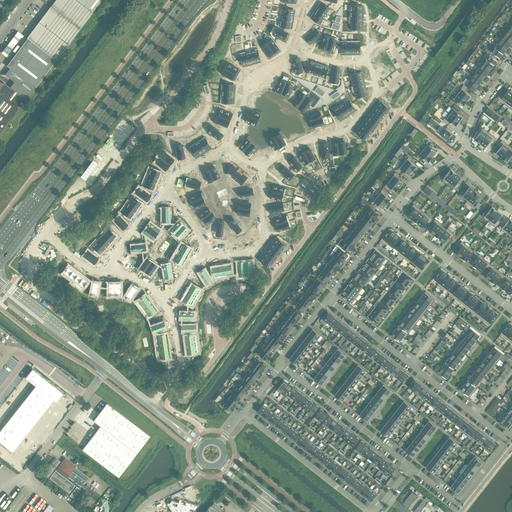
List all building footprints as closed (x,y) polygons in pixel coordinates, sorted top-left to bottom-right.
[(56,60),(80,28),(92,12),(101,0),(55,0),(56,0),(58,2),(54,8),(49,14),(46,12),(46,13),(41,19),(42,20),(38,24),(38,26),(37,25),(32,32),(31,31),(31,32),(26,38),(27,38),(56,60)] [(322,3),(318,8),(328,15),(332,10),(322,3)] [(281,8),(280,14),(292,16),(293,10),(281,8)] [(318,8),(315,13),(325,20),(324,19),(327,14),(328,15),(318,8)] [(315,13),(312,19),(322,25),(325,20),(315,13)] [(279,20),(278,26),(290,28),(291,22),(279,20)] [(349,23),(349,24),(351,24),(350,30),(352,30),(352,32),(355,32),(355,30),(360,30),(361,24),(349,23)] [(274,34),(273,37),(277,38),(278,36),(285,39),(287,33),(276,28),(273,34),(274,34)] [(317,29),(307,37),(311,43),(317,38),(321,39),(322,37),(321,36),(322,35),(317,29)] [(511,33),(506,29),(503,34),(504,35),(505,35),(511,40),(511,33)] [(325,34),(321,47),(327,49),(331,36),(325,34)] [(501,39),(509,45),(511,41),(511,40),(505,35),(504,35),(501,39)] [(331,36),(327,49),(333,51),(337,38),(331,36)] [(500,37),(496,42),(506,50),(509,45),(501,39),(500,37)] [(26,100),(56,60),(27,38),(6,66),(10,68),(5,75),(14,82),(10,88),(26,100)] [(272,38),(266,42),(274,53),(279,49),(272,38)] [(266,42),(261,46),(269,57),(274,53),(266,42)] [(496,42),(493,46),(494,48),(495,48),(503,54),(506,50),(496,42)] [(494,48),(491,52),(499,58),(503,54),(495,48),(494,48)] [(257,49),(251,50),(254,61),(260,60),(257,49)] [(251,50),(245,52),(248,63),(254,61),(251,50)] [(245,52),(239,53),(242,64),(248,63),(245,52)] [(385,53),(381,55),(387,66),(391,63),(385,53)] [(486,59),(494,65),(497,61),(490,55),(486,59)] [(484,58),(481,62),(490,69),(494,65),(486,59),(484,58)] [(294,70),(291,70),(292,73),(295,72),(296,74),(303,72),(300,60),(293,62),(294,70)] [(226,62),(223,68),(235,74),(238,69),(226,62)] [(481,62),(478,66),(487,74),(490,69),(481,62)] [(310,63),(307,74),(313,76),(316,65),(310,63)] [(316,65),(313,76),(318,78),(322,67),(316,65)] [(478,66),(474,70),(484,78),(487,74),(478,66)] [(322,67),(318,78),(324,80),(328,69),(322,67)] [(223,68),(221,74),(233,80),(235,74),(223,68)] [(332,70),(330,83),(338,84),(339,71),(332,70)] [(474,70),(471,75),(480,82),(484,78),(474,70)] [(360,72),(350,74),(352,80),(361,78),(360,72)] [(471,75),(467,79),(468,80),(469,80),(477,86),(480,82),(471,75)] [(353,86),(351,86),(351,87),(363,84),(361,78),(352,80),(353,86)] [(282,79),(277,91),(282,94),(288,81),(282,79)] [(468,80),(465,84),(474,91),(477,86),(469,80),(468,80)] [(0,133),(26,100),(10,88),(3,82),(2,84),(0,81),(0,133)] [(288,81),(282,94),(288,96),(293,84),(288,81)] [(363,84),(351,87),(353,93),(364,90),(363,84)] [(457,93),(467,101),(471,96),(466,92),(468,89),(463,86),(457,93)] [(364,90),(353,93),(354,92),(356,98),(365,96),(364,90)] [(500,93),(497,98),(504,104),(511,94),(511,91),(510,91),(508,90),(503,96),(500,93)] [(301,92),(294,102),(300,107),(307,96),(301,92)] [(453,98),(451,100),(456,104),(458,102),(463,106),(467,101),(457,93),(456,92),(452,97),(453,98)] [(307,96),(300,107),(306,111),(313,101),(307,96)] [(348,99),(343,102),(349,112),(355,109),(348,99)] [(343,102),(338,106),(345,116),(349,112),(343,102)] [(382,102),(378,107),(387,113),(390,108),(382,102)] [(338,106),(333,109),(339,119),(345,116),(338,106)] [(454,106),(448,113),(459,122),(463,117),(458,113),(460,110),(454,106)] [(378,107),(375,112),(383,118),(387,113),(378,107)] [(494,113),(488,108),(485,113),(490,117),(494,113)] [(216,115),(228,120),(231,113),(220,109),(218,116),(216,115)] [(250,110),(247,115),(258,120),(260,114),(258,113),(259,112),(256,110),(255,112),(250,110)] [(320,112),(309,116),(311,122),(324,117),(322,118),(320,112)] [(375,112),(371,116),(380,122),(383,118),(375,112)] [(448,113),(442,120),(448,125),(450,122),(455,127),(459,122),(448,113)] [(216,115),(213,122),(225,127),(228,120),(216,115)] [(247,115),(245,121),(255,126),(258,120),(247,115)] [(371,116),(368,121),(376,127),(380,122),(371,116)] [(324,117),(311,122),(313,128),(326,123),(324,117)] [(368,121),(365,125),(373,131),(376,127),(368,121)] [(365,125),(361,130),(369,136),(373,131),(365,125)] [(209,132),(208,134),(210,136),(212,134),(218,139),(222,134),(213,127),(208,132),(209,132)] [(444,128),(440,134),(451,143),(451,142),(452,142),(455,139),(454,138),(455,137),(450,133),(452,130),(447,127),(445,129),(444,128)] [(477,136),(474,139),(480,143),(488,132),(483,128),(479,133),(479,132),(476,136),(477,136)] [(361,130),(358,135),(366,141),(369,136),(361,130)] [(488,132),(480,143),(485,148),(489,142),(492,144),(496,139),(488,132)] [(280,134),(275,136),(280,147),(286,144),(283,139),(285,138),(283,134),(281,135),(280,134)] [(270,141),(268,142),(270,145),(272,144),(275,150),(280,147),(275,136),(269,139),(270,141)] [(204,137),(199,140),(205,150),(211,147),(204,137)] [(244,143),(240,147),(244,152),(252,143),(248,139),(247,140),(245,139),(243,142),(244,143)] [(199,140),(194,143),(200,153),(205,150),(199,140)] [(428,140),(421,148),(432,157),(436,152),(431,148),(433,145),(428,140)] [(500,148),(496,153),(501,157),(509,147),(509,148),(510,147),(502,140),(497,146),(500,148)] [(194,143),(189,146),(195,156),(200,153),(194,143)] [(252,143),(244,152),(249,156),(253,152),(254,153),(257,150),(256,149),(257,148),(252,143)] [(181,144),(175,145),(178,159),(184,157),(182,150),(185,149),(184,146),(182,146),(181,144)] [(328,145),(320,146),(322,159),(330,158),(328,145)] [(509,147),(501,157),(507,162),(511,156),(511,157),(511,149),(509,148),(509,147)] [(310,148),(304,151),(311,163),(316,160),(310,148)] [(418,155),(416,157),(421,161),(423,158),(428,163),(432,157),(421,148),(417,154),(418,155)] [(162,150),(158,156),(168,164),(172,158),(162,150)] [(304,151),(299,154),(305,166),(311,163),(304,151)] [(407,155),(401,162),(412,171),(416,166),(411,162),(413,159),(407,155)] [(159,157),(154,163),(163,170),(168,164),(158,156),(157,156),(159,157)] [(294,157),(289,161),(293,167),(291,169),(293,172),(295,170),(297,172),(302,169),(294,157)] [(399,168),(397,170),(401,174),(403,172),(409,176),(412,171),(401,162),(398,167),(399,168)] [(233,165),(226,174),(230,178),(238,169),(233,165)] [(215,167),(209,169),(214,180),(220,177),(215,167)] [(285,167),(280,172),(286,177),(285,179),(287,181),(289,179),(290,180),(294,175),(285,167)] [(149,168),(147,174),(158,179),(160,173),(149,168)] [(209,169),(204,172),(209,183),(214,180),(209,169)] [(238,169),(230,178),(235,182),(243,173),(238,169)] [(451,169),(442,180),(448,184),(448,183),(456,173),(451,169)] [(391,180),(390,180),(399,187),(403,182),(398,178),(400,176),(395,172),(393,175),(394,175),(391,180)] [(243,173),(235,182),(240,186),(247,177),(243,173)] [(456,173),(448,183),(448,184),(456,190),(460,185),(457,183),(461,178),(456,173)] [(147,174),(144,180),(155,184),(158,179),(147,174)] [(390,179),(384,187),(388,191),(390,188),(396,192),(399,187),(390,180),(391,180),(390,179)] [(144,180),(142,185),(153,190),(155,184),(144,180)] [(190,180),(188,187),(200,189),(201,183),(190,180)] [(273,186),(272,192),(285,195),(286,189),(273,186)] [(138,187),(134,193),(144,201),(149,194),(138,187)] [(427,187),(423,191),(429,195),(432,191),(427,187)] [(463,190),(458,195),(461,197),(462,197),(467,201),(475,191),(469,187),(465,192),(463,190)] [(250,188),(239,191),(240,197),(252,195),(250,188)] [(382,188),(376,196),(377,197),(386,204),(390,199),(385,195),(387,192),(382,188)] [(467,201),(466,202),(474,208),(478,202),(476,200),(480,195),(475,191),(467,201)] [(203,192),(190,197),(193,203),(205,198),(203,192)] [(272,192),(270,198),(283,201),(285,195),(272,192)] [(373,201),(371,203),(375,207),(377,205),(383,209),(386,204),(377,197),(374,201),(373,201)] [(128,202),(137,209),(141,203),(133,198),(129,203),(128,202)] [(205,198),(193,203),(195,209),(206,204),(204,199),(205,198)] [(128,202),(124,207),(134,214),(137,209),(128,202)] [(283,203),(270,205),(272,213),(285,211),(283,203)] [(412,211),(408,216),(410,218),(409,219),(412,221),(412,220),(413,220),(421,210),(413,204),(410,209),(412,211)] [(457,212),(448,205),(445,208),(454,216),(457,212)] [(124,207),(121,212),(130,219),(134,214),(124,207)] [(370,207),(366,212),(375,219),(379,214),(370,207)] [(485,210),(481,215),(484,217),(485,216),(489,220),(490,220),(497,211),(492,207),(488,212),(485,210)] [(208,208),(199,216),(203,220),(212,213),(208,208)] [(421,210),(413,220),(417,224),(425,213),(421,210)] [(489,220),(488,222),(496,228),(500,222),(498,220),(502,215),(497,211),(490,220),(489,220)] [(366,212),(362,216),(371,224),(375,219),(366,212)] [(212,213),(203,220),(208,225),(216,217),(212,213)] [(417,224),(417,225),(419,227),(420,226),(422,227),(426,222),(429,224),(433,219),(425,213),(417,224)] [(117,215),(113,219),(114,221),(113,223),(115,225),(117,224),(122,229),(127,225),(117,215)] [(288,215),(275,219),(277,225),(290,221),(288,215)] [(362,216),(358,221),(368,229),(371,224),(362,216)] [(233,217),(227,221),(236,232),(241,228),(233,217)] [(434,226),(430,232),(432,233),(431,234),(433,236),(434,235),(442,226),(443,225),(435,219),(431,224),(434,226)] [(503,222),(498,228),(506,234),(507,233),(506,233),(511,225),(511,220),(509,219),(505,224),(503,222)] [(218,220),(216,233),(223,234),(225,221),(218,220)] [(178,221),(170,229),(174,234),(173,235),(183,225),(178,221)] [(290,221),(277,225),(279,231),(292,227),(290,221)] [(358,221),(355,226),(364,233),(368,229),(358,221)] [(150,223),(146,228),(157,236),(161,231),(150,223)] [(183,225),(173,235),(178,239),(187,229),(183,225)] [(42,246),(30,263),(35,267),(33,270),(38,273),(69,233),(60,226),(44,247),(42,246)] [(355,226),(351,231),(360,238),(364,233),(355,226)] [(442,226),(434,235),(439,239),(446,229),(442,226)] [(107,228),(103,233),(112,241),(116,236),(112,232),(113,231),(111,229),(110,230),(107,228)] [(146,228),(143,233),(152,240),(156,235),(157,236),(146,228)] [(439,239),(439,240),(441,242),(441,241),(443,243),(448,237),(451,239),(454,234),(447,228),(446,229),(439,239)] [(390,229),(381,241),(387,245),(387,244),(396,234),(390,229)] [(351,231),(347,235),(357,243),(360,238),(351,231)] [(104,234),(100,238),(108,245),(112,241),(103,233),(104,234)] [(396,234),(387,244),(393,249),(394,248),(401,238),(396,234)] [(347,235),(343,240),(353,247),(357,243),(347,235)] [(95,241),(95,242),(104,250),(108,245),(100,238),(97,243),(95,241)] [(278,238),(275,243),(283,249),(287,244),(278,238)] [(401,238),(394,248),(399,252),(407,243),(401,238)] [(342,239),(338,244),(349,252),(353,247),(343,240),(342,239)] [(460,248),(456,254),(458,256),(457,256),(460,258),(460,257),(461,258),(469,247),(461,241),(458,246),(460,248)] [(95,242),(91,246),(99,254),(104,250),(95,242)] [(181,243),(178,248),(188,254),(191,249),(181,243)] [(275,243),(271,248),(280,254),(283,249),(275,243)] [(399,252),(398,254),(403,259),(413,247),(412,247),(412,246),(409,243),(408,243),(407,243),(399,252)] [(413,247),(403,259),(409,263),(418,251),(413,247)] [(469,247),(461,258),(465,261),(470,256),(472,258),(476,253),(477,252),(474,250),(473,251),(469,247)] [(175,253),(175,254),(185,259),(188,254),(178,248),(177,249),(179,250),(176,254),(175,253)] [(271,248),(268,252),(276,258),(280,254),(271,248)] [(340,249),(336,254),(344,260),(348,255),(340,249)] [(87,250),(83,257),(92,263),(96,257),(87,250)] [(375,250),(371,255),(382,264),(382,263),(386,258),(375,250)] [(418,251),(409,263),(415,267),(424,256),(418,252),(419,251),(418,251)] [(268,252),(265,257),(273,263),(276,258),(268,252)] [(475,260),(471,264),(476,268),(483,258),(484,259),(484,258),(479,254),(479,255),(476,253),(472,258),(475,260)] [(175,254),(172,259),(182,265),(185,259),(175,254)] [(336,254),(333,258),(341,264),(344,260),(336,254)] [(367,260),(379,269),(383,264),(382,263),(382,264),(371,255),(368,260),(367,260)] [(424,256),(415,267),(421,272),(430,261),(424,256)] [(265,257),(261,261),(269,268),(273,263),(265,257)] [(331,257),(328,262),(337,269),(341,264),(333,258),(331,257)] [(476,268),(476,269),(478,271),(478,270),(480,272),(484,267),(487,269),(491,264),(484,259),(483,258),(476,268)] [(146,259),(140,268),(145,272),(151,262),(146,259)] [(367,260),(364,265),(375,274),(379,269),(367,260)] [(151,262),(145,272),(150,275),(157,266),(151,262)] [(325,266),(334,273),(337,269),(328,262),(325,266)] [(245,263),(238,264),(238,277),(246,276),(245,263)] [(253,263),(245,263),(246,276),(246,275),(253,274),(253,263)] [(169,264),(162,265),(164,276),(171,275),(169,264)] [(489,271),(485,277),(487,278),(486,279),(488,281),(489,280),(490,280),(498,270),(491,264),(487,269),(489,271)] [(360,270),(359,270),(371,279),(375,274),(364,265),(360,270)] [(68,266),(62,274),(68,277),(73,270),(68,266)] [(324,266),(321,270),(330,278),(334,273),(325,266),(324,266)] [(441,269),(433,279),(439,284),(447,274),(441,269)] [(73,270),(68,277),(72,281),(71,282),(78,273),(73,270)] [(205,270),(200,273),(204,280),(202,281),(204,284),(206,283),(207,285),(213,281),(205,270)] [(321,270),(317,275),(326,283),(330,278),(321,270)] [(359,270),(356,275),(365,283),(367,284),(371,279),(359,270)] [(401,270),(397,276),(399,277),(409,285),(413,279),(401,270)] [(498,270),(490,280),(494,284),(499,278),(501,280),(505,276),(505,275),(498,270)] [(78,273),(71,282),(76,286),(83,277),(78,273)] [(439,284),(438,285),(444,290),(444,289),(453,279),(452,278),(452,277),(448,274),(448,275),(448,274),(447,274),(439,284)] [(504,282),(500,287),(505,291),(511,281),(511,279),(506,274),(505,275),(505,276),(501,280),(504,282)] [(356,275),(352,280),(362,288),(362,287),(365,283),(356,275)] [(83,277),(76,286),(81,290),(83,287),(84,289),(86,286),(85,285),(88,280),(83,277)] [(315,277),(311,282),(321,290),(325,285),(315,277)] [(399,277),(395,282),(405,289),(409,285),(399,277)] [(453,279),(444,289),(450,293),(450,294),(458,283),(453,279)] [(352,280),(348,285),(359,293),(363,288),(362,287),(362,288),(352,280),(351,280),(352,280)] [(93,282),(90,294),(97,295),(97,294),(99,295),(100,291),(97,291),(99,283),(93,282)] [(311,282),(308,287),(317,294),(321,290),(311,282)] [(395,282),(391,287),(401,294),(404,290),(405,290),(405,289),(395,282)] [(450,293),(449,294),(455,299),(464,287),(458,283),(459,283),(458,283),(450,294),(450,293)] [(192,284),(189,290),(199,296),(202,290),(192,284)] [(132,285),(124,297),(129,300),(131,298),(133,300),(135,297),(133,295),(137,289),(132,285)] [(348,285),(344,290),(356,299),(360,294),(359,293),(348,285)] [(308,287),(304,291),(314,298),(317,294),(308,287)] [(387,292),(397,300),(397,299),(401,294),(391,287),(387,292)] [(464,287),(455,299),(460,303),(470,292),(469,291),(469,292),(464,287)] [(189,290),(186,295),(196,301),(199,296),(189,290)] [(344,290),(340,295),(344,298),(343,298),(346,300),(352,304),(356,299),(344,290)] [(385,290),(381,295),(393,304),(397,300),(387,292),(385,290)] [(304,291),(301,296),(310,303),(314,298),(304,291)] [(425,292),(421,297),(431,305),(435,300),(425,292)] [(470,292),(460,303),(466,308),(475,296),(470,292)] [(145,295),(136,302),(139,307),(149,300),(145,295)] [(186,295),(182,300),(193,306),(196,301),(186,295)] [(381,295),(378,300),(389,309),(390,309),(389,309),(393,304),(381,295)] [(301,296),(297,300),(299,301),(307,307),(310,303),(301,296)] [(475,296),(466,308),(472,312),(481,301),(481,300),(481,301),(475,296)] [(421,297),(417,302),(427,310),(431,305),(421,297)] [(149,300),(139,307),(143,312),(152,305),(149,300)] [(378,300),(373,305),(375,307),(385,314),(389,310),(389,309),(378,300)] [(299,301),(295,306),(303,312),(307,307),(299,301)] [(481,301),(472,312),(477,317),(486,305),(481,301)] [(417,302),(413,307),(423,315),(427,310),(417,302)] [(152,305),(143,312),(147,317),(156,310),(152,305)] [(486,305),(477,317),(483,321),(492,310),(492,309),(487,305),(487,306),(486,305)] [(375,307),(372,312),(381,319),(385,314),(375,307)] [(413,307),(410,312),(420,319),(423,315),(413,307)] [(290,313),(298,320),(302,315),(294,309),(290,313)] [(181,312),(181,319),(195,319),(195,312),(193,312),(193,310),(189,310),(189,312),(181,312)] [(492,310),(483,321),(489,326),(498,314),(492,310)] [(328,312),(321,321),(325,324),(327,322),(326,322),(332,315),(328,312)] [(372,312),(368,317),(370,319),(371,320),(373,322),(375,323),(375,322),(377,324),(381,319),(372,312)] [(410,312),(406,316),(416,324),(420,319),(410,312)] [(286,317),(295,324),(298,320),(290,313),(286,317)] [(332,315),(326,322),(327,322),(331,326),(336,319),(332,315)] [(406,316),(402,321),(412,329),(416,324),(406,316)] [(286,317),(282,321),(291,329),(295,324),(286,317)] [(336,319),(331,326),(335,329),(340,322),(336,319)] [(282,321),(278,326),(288,333),(291,329),(282,321)] [(399,325),(399,326),(408,333),(412,329),(402,321),(399,325)] [(152,326),(151,326),(154,332),(165,328),(163,322),(156,325),(155,322),(151,324),(152,326)] [(191,325),(183,325),(184,332),(198,331),(198,325),(195,325),(194,322),(191,322),(191,325)] [(335,329),(334,330),(338,333),(345,325),(340,322),(335,329)] [(511,325),(509,323),(500,335),(506,339),(511,331),(511,325)] [(345,325),(338,333),(343,337),(344,336),(343,336),(349,329),(345,325)] [(398,325),(395,330),(403,337),(405,338),(408,333),(399,326),(399,325),(398,325)] [(278,326),(275,330),(284,338),(288,333),(278,326)] [(469,328),(466,333),(476,340),(479,336),(469,328)] [(313,329),(309,334),(317,340),(320,335),(313,329)] [(349,329),(343,336),(344,336),(347,339),(348,339),(353,332),(349,329)] [(275,330),(271,335),(273,336),(281,342),(284,338),(275,330)] [(395,330),(391,335),(394,337),(393,338),(396,340),(396,339),(399,342),(403,337),(395,330)] [(347,339),(347,340),(351,343),(357,335),(353,332),(348,339),(347,339)] [(466,333),(462,337),(472,345),(476,340),(466,333)] [(309,334),(306,338),(313,344),(317,340),(309,334)] [(357,335),(351,343),(356,347),(356,346),(362,339),(357,335)] [(273,336),(269,340),(277,347),(281,342),(273,336)] [(462,337),(458,342),(468,350),(472,345),(462,337)] [(306,338),(303,342),(310,348),(313,344),(306,338)] [(362,339),(356,346),(360,349),(366,342),(362,339)] [(269,340),(266,345),(274,351),(277,347),(269,340)] [(303,342),(299,347),(307,352),(310,348),(303,342)] [(360,349),(359,350),(364,353),(365,352),(370,345),(366,342),(360,349)] [(458,342),(454,347),(464,355),(468,350),(458,342)] [(263,344),(260,347),(261,348),(262,349),(270,356),(274,351),(266,345),(265,345),(263,344)] [(370,345),(365,352),(369,355),(369,356),(374,349),(370,345)] [(299,347),(296,351),(303,357),(307,352),(299,347)] [(454,347),(451,352),(461,359),(464,355),(454,347)] [(494,347),(490,352),(500,359),(503,354),(494,347)] [(261,348),(257,353),(259,354),(258,355),(261,357),(262,356),(266,360),(270,356),(262,349),(261,348)] [(338,349),(334,353),(342,359),(345,355),(338,349)] [(369,355),(368,356),(372,360),(379,352),(374,349),(369,356),(369,355)] [(296,351),(293,355),(300,361),(303,357),(296,351)] [(169,352),(157,353),(158,359),(161,359),(161,361),(164,361),(164,359),(169,358),(169,352)] [(379,352),(372,360),(377,363),(378,362),(377,362),(383,355),(379,352)] [(451,352),(447,356),(457,364),(461,359),(451,352)] [(490,352),(486,357),(496,364),(500,359),(490,352)] [(334,353),(331,358),(338,364),(342,359),(334,353)] [(291,357),(289,360),(290,360),(297,365),(300,361),(293,355),(291,357)] [(383,355),(377,362),(378,362),(381,366),(382,366),(387,359),(383,355)] [(447,356),(443,361),(453,369),(457,364),(447,356)] [(486,357),(483,361),(492,369),(496,364),(486,357)] [(331,358),(327,362),(335,368),(338,364),(331,358)] [(381,366),(380,367),(385,371),(385,370),(386,369),(391,362),(387,359),(382,366),(381,366)] [(258,360),(254,365),(255,365),(262,371),(266,366),(265,366),(266,365),(263,363),(263,364),(258,360)] [(443,361),(439,366),(440,367),(441,366),(450,374),(454,369),(453,369),(443,361)] [(483,361),(479,366),(487,372),(486,372),(488,374),(492,369),(483,361)] [(327,362),(324,366),(332,372),(335,368),(327,362)] [(386,369),(385,370),(389,373),(396,365),(391,362),(386,369)] [(498,378),(497,380),(500,383),(511,369),(508,366),(505,364),(503,367),(506,369),(504,371),(502,373),(498,378)] [(255,365),(251,370),(259,375),(262,371),(255,365)] [(358,365),(355,370),(362,376),(366,371),(358,365)] [(396,365),(389,373),(394,377),(400,369),(396,365)] [(324,366),(321,370),(328,376),(332,372),(324,366)] [(440,367),(437,371),(440,374),(440,375),(443,377),(443,376),(446,379),(450,374),(441,366),(440,367)] [(479,366),(475,371),(483,377),(486,372),(487,372),(479,366)] [(32,369),(25,378),(25,379),(26,378),(30,382),(30,381),(35,386),(37,387),(44,378),(38,374),(33,369),(32,368),(32,369)] [(400,369),(394,377),(398,380),(399,379),(404,372),(400,369)] [(248,374),(255,380),(259,375),(251,370),(248,374)] [(321,370),(317,375),(325,381),(328,376),(321,370)] [(355,370),(351,374),(359,380),(362,376),(355,370)] [(475,371),(472,376),(479,381),(479,382),(481,383),(485,378),(483,377),(475,371)] [(404,372),(399,379),(403,383),(409,376),(404,372)] [(247,373),(244,378),(252,384),(255,380),(248,374),(247,373)] [(351,374),(348,378),(356,384),(359,380),(351,374)] [(317,375),(314,379),(321,385),(325,381),(317,375)] [(468,380),(475,386),(476,386),(479,382),(479,381),(472,376),(468,380)] [(44,378),(37,387),(44,392),(53,400),(55,402),(56,403),(63,394),(63,393),(63,392),(62,393),(49,382),(44,378)] [(240,382),(248,389),(252,384),(244,378),(240,382)] [(348,378),(345,382),(352,388),(356,384),(348,378)] [(415,380),(409,387),(413,391),(414,391),(419,384),(415,380)] [(468,380),(464,385),(474,392),(477,387),(476,386),(475,386),(468,380)] [(280,385),(276,390),(281,394),(288,384),(284,381),(282,383),(281,383),(279,385),(280,385)] [(239,382),(236,386),(237,388),(245,393),(248,389),(240,382),(239,382)] [(345,382),(341,387),(349,393),(352,388),(345,382)] [(288,384),(281,394),(285,397),(286,396),(293,387),(292,387),(288,384)] [(413,391),(413,392),(417,395),(418,394),(423,387),(419,384),(414,391),(413,391)] [(383,385),(380,389),(387,395),(391,391),(383,385)] [(464,385),(460,390),(463,392),(462,392),(465,394),(470,397),(474,392),(464,385)] [(35,386),(32,390),(40,397),(44,392),(37,387),(35,386)] [(293,387),(286,396),(290,399),(292,397),(297,390),(293,387)] [(341,387),(338,391),(346,397),(349,393),(341,387)] [(417,395),(416,396),(421,400),(421,399),(422,398),(422,397),(428,390),(423,387),(418,394),(417,395)] [(237,388),(234,392),(241,398),(245,393),(237,388)] [(380,389),(376,394),(384,400),(387,395),(380,389)] [(32,390),(28,395),(36,402),(40,397),(32,390)] [(297,390),(292,397),(296,400),(296,401),(301,394),(297,390)] [(422,398),(421,399),(425,402),(432,394),(428,390),(422,397),(422,398)] [(232,391),(229,395),(230,396),(230,397),(238,402),(241,398),(234,392),(232,391)] [(338,391),(335,395),(342,401),(346,397),(338,391)] [(44,392),(40,397),(50,405),(53,400),(44,392)] [(296,400),(295,401),(300,405),(300,404),(306,397),(301,394),(296,401),(296,400)] [(376,394),(373,398),(381,404),(384,400),(376,394)] [(432,394),(425,402),(430,405),(436,397),(432,394)] [(28,395),(24,400),(31,405),(33,407),(36,402),(28,395)] [(229,395),(225,400),(234,407),(238,402),(230,397),(230,396),(229,395)] [(40,397),(36,402),(46,409),(50,405),(40,397)] [(306,397),(300,404),(304,407),(304,408),(310,400),(306,397)] [(436,397),(430,405),(434,408),(434,407),(435,408),(440,400),(436,397)] [(499,403),(501,400),(497,397),(486,412),(489,415),(492,412),(494,409),(496,407),(499,403)] [(373,398),(370,402),(377,408),(381,404),(373,398)] [(24,400),(20,404),(27,410),(31,405),(24,400)] [(225,400),(222,405),(224,406),(223,407),(226,409),(226,408),(230,411),(234,407),(225,400)] [(310,400),(304,408),(308,411),(314,404),(310,401),(310,400)] [(434,408),(433,409),(438,413),(439,411),(444,404),(440,400),(435,408),(434,407),(434,408)] [(404,401),(400,406),(408,412),(411,407),(404,401)] [(36,402),(33,407),(42,414),(46,409),(36,402)] [(370,402),(366,406),(374,412),(377,408),(370,402)] [(119,477),(149,436),(106,403),(93,421),(100,426),(82,450),(119,477)] [(20,404),(17,409),(23,415),(27,410),(20,404)] [(308,411),(306,413),(311,416),(318,408),(318,407),(316,405),(316,406),(314,404),(308,411)] [(444,404),(439,411),(443,414),(449,407),(444,404)] [(31,405),(27,410),(39,419),(42,414),(33,407),(31,405)] [(263,405),(257,412),(261,415),(267,408),(266,407),(263,405)] [(267,408),(261,415),(264,418),(270,410),(270,411),(271,409),(267,406),(266,407),(267,408)] [(366,406),(363,411),(371,417),(374,412),(366,406)] [(400,406),(397,410),(404,416),(408,412),(400,406)] [(443,414),(442,415),(447,419),(448,418),(447,418),(453,411),(449,407),(443,414)] [(17,409),(13,414),(20,419),(23,415),(17,409)] [(320,409),(315,416),(319,420),(325,413),(322,411),(323,410),(321,409),(320,409)] [(27,410),(23,415),(35,424),(39,419),(27,410)] [(270,410),(264,418),(268,420),(274,413),(273,413),(270,411),(270,410)] [(397,410),(394,414),(401,420),(404,416),(397,410)] [(363,411),(360,415),(367,421),(371,417),(363,411)] [(453,411),(447,418),(448,418),(452,421),(457,414),(453,411)] [(506,411),(502,416),(503,417),(511,423),(511,422),(511,416),(507,412),(506,411)] [(274,413),(268,420),(272,423),(278,415),(274,412),(273,413),(274,413)] [(325,413),(319,420),(323,423),(329,416),(329,415),(329,416),(325,413)] [(13,414),(9,419),(16,424),(20,419),(13,414)] [(394,414),(390,418),(398,424),(401,420),(394,414)] [(457,414),(452,421),(456,424),(461,417),(457,414)] [(23,415),(20,419),(31,428),(35,424),(23,415)] [(278,415),(272,423),(275,426),(281,418),(278,415)] [(329,416),(323,423),(324,423),(328,426),(333,419),(329,416)] [(461,417),(456,424),(460,427),(460,428),(466,421),(461,417)] [(503,417),(499,423),(502,425),(503,424),(508,428),(511,423),(503,417)] [(281,418),(275,426),(279,429),(285,421),(285,420),(281,418)] [(390,418),(387,423),(394,428),(398,424),(390,418)] [(9,419),(5,423),(16,432),(20,427),(16,424),(9,419)] [(20,419),(16,424),(20,427),(27,433),(31,428),(20,419)] [(328,426),(326,428),(331,431),(338,422),(333,419),(328,426)] [(285,421),(279,429),(282,432),(288,424),(288,425),(289,423),(285,420),(285,421)] [(429,421),(425,425),(433,431),(436,427),(429,421)] [(460,427),(459,429),(463,433),(470,424),(466,421),(460,428),(460,427)] [(338,422),(331,431),(335,435),(336,434),(342,426),(338,422)] [(5,423),(2,428),(10,435),(12,436),(16,432),(5,423)] [(387,423),(384,427),(391,433),(394,428),(387,423)] [(288,424),(282,432),(286,434),(291,427),(288,425),(288,424)] [(470,424),(463,433),(467,436),(474,427),(470,424)] [(425,425),(422,430),(430,435),(433,431),(425,425)] [(342,426),(336,434),(340,437),(341,436),(346,429),(342,426)] [(20,427),(16,432),(24,438),(27,433),(20,427)] [(291,427),(286,434),(289,437),(295,430),(291,427)] [(384,427),(380,431),(388,437),(391,433),(384,427)] [(474,427),(467,436),(472,440),(473,438),(478,431),(474,427)] [(0,442),(3,444),(10,435),(2,428),(0,430),(0,442)] [(295,430),(289,437),(293,440),(299,432),(300,431),(296,428),(295,430)] [(346,429),(341,436),(345,439),(344,440),(350,432),(346,429)] [(422,430),(419,434),(426,440),(430,435),(422,430)] [(478,431),(473,438),(477,441),(483,434),(478,431)] [(16,432),(12,436),(20,442),(24,438),(16,432)] [(299,432),(293,440),(296,443),(303,435),(302,434),(299,432)] [(350,432),(344,440),(348,443),(349,443),(354,436),(350,433),(351,432),(350,432)] [(303,435),(296,443),(300,445),(307,437),(303,434),(302,434),(303,435)] [(419,434),(415,438),(423,444),(426,440),(419,434)] [(477,441),(476,442),(481,445),(487,437),(483,434),(477,441)] [(10,435),(3,444),(12,452),(13,452),(13,451),(20,442),(12,436),(10,435)] [(348,443),(347,445),(352,448),(359,440),(358,439),(359,439),(357,437),(356,438),(354,436),(349,443),(348,443)] [(307,437),(300,445),(303,448),(310,440),(307,437)] [(449,437),(446,442),(453,447),(457,443),(449,437)] [(487,437),(481,445),(485,448),(485,447),(486,448),(491,441),(487,437)] [(415,438),(412,442),(419,448),(423,444),(415,438)] [(310,440),(303,448),(307,451),(313,443),(310,440)] [(361,441),(354,450),(358,453),(365,445),(363,443),(363,442),(361,441)] [(485,448),(484,449),(489,453),(496,444),(491,441),(486,448),(485,447),(485,448)] [(412,442),(409,447),(416,452),(419,448),(412,442)] [(446,442),(443,446),(450,452),(453,447),(446,442)] [(313,443),(307,451),(310,454),(316,447),(317,446),(313,443)] [(365,445),(358,453),(362,457),(363,456),(370,447),(369,447),(369,448),(365,445)] [(443,446),(439,450),(447,456),(450,452),(443,446)] [(316,447),(310,454),(314,457),(320,449),(319,449),(316,447)] [(370,447),(363,456),(367,460),(369,458),(368,458),(374,451),(370,447)] [(409,447),(405,451),(413,457),(416,452),(409,447)] [(320,449),(314,457),(317,459),(324,451),(320,448),(319,449),(320,449)] [(439,450),(436,454),(443,460),(447,456),(439,450)] [(324,451),(317,459),(321,462),(328,454),(324,451)] [(374,451),(368,458),(369,458),(373,461),(378,454),(374,451)] [(328,454),(321,462),(325,465),(331,457),(328,454)] [(373,461),(370,464),(375,468),(376,465),(377,464),(382,457),(378,454),(373,461)] [(436,454),(433,459),(440,464),(443,460),(436,454)] [(331,457),(325,465),(328,468),(334,461),(335,460),(331,457)] [(377,464),(376,465),(380,469),(387,461),(382,457),(377,464)] [(474,457),(471,461),(478,467),(482,463),(474,457)] [(88,478),(75,468),(76,466),(69,461),(67,461),(66,460),(64,460),(64,462),(61,462),(57,459),(53,463),(52,462),(49,465),(51,467),(44,476),(40,473),(76,501),(77,501),(73,498),(80,489),(78,488),(82,483),(83,485),(88,478)] [(433,459),(429,463),(437,469),(440,464),(433,459)] [(334,461),(328,468),(332,470),(337,463),(334,461)] [(380,469),(379,470),(383,473),(384,473),(391,465),(386,461),(387,461),(380,469)] [(471,461),(467,465),(475,471),(478,467),(471,461)] [(337,463),(332,470),(335,473),(341,466),(337,463)] [(429,463),(426,467),(433,473),(437,469),(429,463)] [(341,466),(335,473),(339,476),(345,468),(342,465),(341,466)] [(383,473),(383,474),(387,478),(391,473),(392,473),(393,471),(395,468),(391,465),(384,473),(383,473)] [(467,465),(464,470),(472,476),(475,471),(467,465)] [(345,468),(339,476),(342,479),(349,470),(345,468)] [(349,470),(342,479),(346,482),(352,473),(349,470)] [(464,470),(461,474),(468,480),(472,476),(464,470)] [(352,473),(346,482),(349,484),(355,477),(355,478),(356,476),(352,473)] [(461,474),(457,478),(465,484),(468,480),(461,474)] [(355,477),(349,484),(353,487),(358,480),(355,478),(355,477)] [(457,478),(454,482),(462,488),(465,484),(457,478)] [(358,480),(353,487),(356,490),(363,481),(359,479),(358,480)] [(363,481),(356,490),(360,493),(366,485),(367,484),(363,481)] [(454,482),(451,487),(457,492),(458,493),(460,491),(462,488),(454,482)] [(366,485),(360,493),(363,496),(370,488),(366,485)] [(370,488),(363,496),(367,498),(373,490),(370,488)] [(373,490),(367,498),(371,501),(377,493),(373,490)] [(172,499),(168,503),(173,510),(169,511),(168,511),(194,511),(199,505),(180,498),(179,498),(180,499),(179,502),(172,499)] [(98,502),(92,509),(95,511),(101,505),(98,502)] [(218,511),(223,507),(222,507),(221,508),(214,503),(212,506),(211,505),(210,505),(212,506),(206,511),(218,511)]
